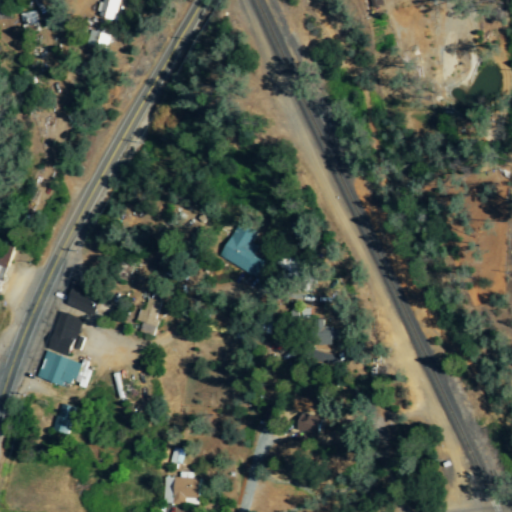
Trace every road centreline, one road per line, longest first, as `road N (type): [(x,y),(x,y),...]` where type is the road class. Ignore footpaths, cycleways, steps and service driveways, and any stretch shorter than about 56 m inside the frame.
road 1 (tertiary): [(81,206),(197,0)]
road 2 (tertiary): [(0,394),(81,206)]
road 3 (residential): [(81,206),(51,186),(39,24)]
